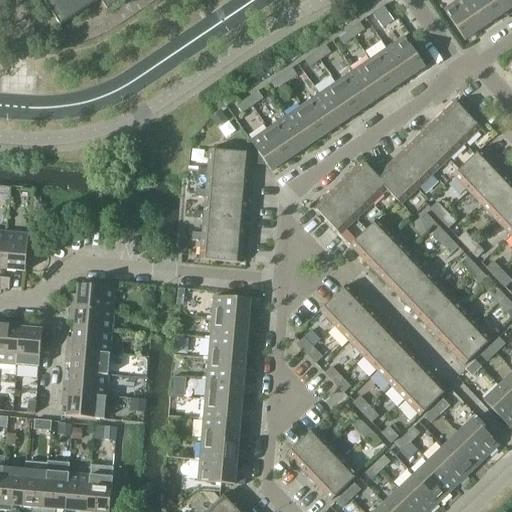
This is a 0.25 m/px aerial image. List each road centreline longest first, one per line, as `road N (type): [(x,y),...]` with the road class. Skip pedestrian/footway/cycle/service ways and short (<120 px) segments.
road 1 (residential): [(279,283),(284,198),(463,75)]
road 2 (tertiary): [(0,106),(85,101),(128,84),(255,0)]
road 3 (residential): [(287,511),(265,488),(279,283)]
road 4 (residential): [(38,300),(74,263),(181,272)]
road 5 (residential): [(48,418),(55,321),(38,300)]
